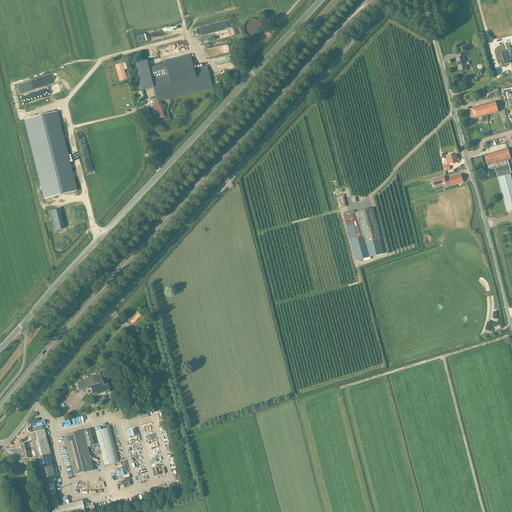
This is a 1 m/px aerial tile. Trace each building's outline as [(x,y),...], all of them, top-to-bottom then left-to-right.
[(508,55),(503,57),(506,59),(511,57),(511,56),(511,55),(511,54),(511,44),(511,45),(511,47),(506,49),(508,55)] [(459,71),(462,70),(462,72),(467,71),(466,69),(463,57),(465,56),(464,53),(456,55),(457,58),(456,59),(459,71)] [(153,87),(157,102),(161,102),(212,88),(207,66),(194,69),(190,54),(164,61),(165,64),(149,68),(147,61),(135,64),(142,90),(153,87)] [(231,54),(215,58),(217,64),(233,60),(231,54)] [(115,66),(119,82),(127,80),(122,64),(115,66)] [(163,111),(161,102),(157,102),(152,104),(152,105),(152,111),(154,111),(156,120),(162,118),(163,121),(170,119),(167,110),(163,111)] [(495,102),(471,109),(474,119),(481,117),(482,122),(488,120),(487,115),(495,113),(498,112),(495,102)] [(25,120),(34,156),(45,199),(76,191),(56,112),(25,120)] [(497,177),(498,176),(510,173),(511,173),(507,160),(511,159),(508,149),(484,155),(487,166),(494,164),(497,177)] [(446,156),(448,165),(458,162),(456,154),(446,156)] [(511,210),(511,180),(510,174),(510,173),(498,176),(498,177),(498,178),(507,212),(511,210)] [(461,175),(449,178),(452,185),(463,182),(461,175)] [(432,181),(434,186),(446,182),(444,177),(432,181)] [(377,197),(391,253),(393,253),(379,196),(377,197)] [(374,199),(388,254),(390,254),(376,198),(374,199)] [(344,216),(355,261),(383,254),(380,239),(372,209),(355,213),(354,213),(344,216)] [(61,211),(53,213),(60,235),(67,233),(65,224),(68,224),(64,216),(62,216),(61,211)] [(91,389),(93,397),(102,394),(108,392),(110,392),(107,384),(106,384),(104,385),(101,372),(92,375),(83,377),(87,390),(91,389)] [(119,461),(110,428),(96,431),(105,465),(119,461)] [(35,458),(49,455),(51,454),(44,429),(29,433),(32,446),(33,448),(34,451),(35,458)] [(94,471),(83,431),(63,436),(73,476),(94,471)] [(33,448),(32,446),(28,447),(27,443),(20,445),(22,452),(29,450),(33,448)] [(29,453),(34,451),(33,448),(29,450),(22,452),(24,459),(31,458),(29,453)] [(41,484),(48,511),(84,511),(83,506),(61,511),(53,481),(41,484)]
